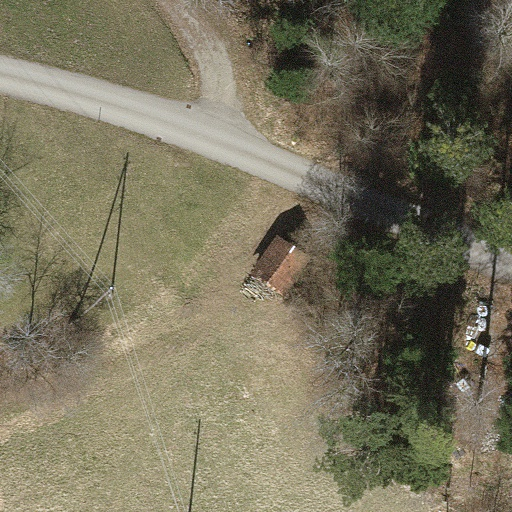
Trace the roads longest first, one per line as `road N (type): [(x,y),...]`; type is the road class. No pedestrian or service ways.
road 1 (residential): [(0,72),(224,136),(511,257)]
road 2 (track): [(224,136),(215,72),(171,0)]
